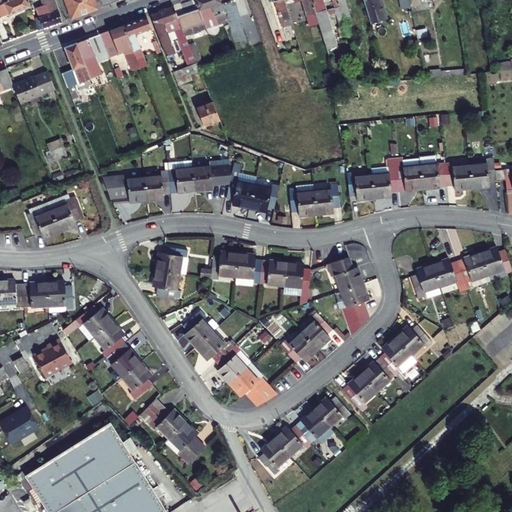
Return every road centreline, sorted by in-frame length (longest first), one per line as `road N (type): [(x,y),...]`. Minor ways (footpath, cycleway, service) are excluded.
road 1 (residential): [(225,416),(255,418),(292,396),(386,313),(392,291),(374,224)]
road 2 (residential): [(99,244),(169,223),(293,238),(374,224)]
road 3 (residential): [(99,244),(203,401),(225,416)]
road 4 (residential): [(0,57),(155,0)]
road 5 (residential): [(374,224),(447,216),(511,225)]
